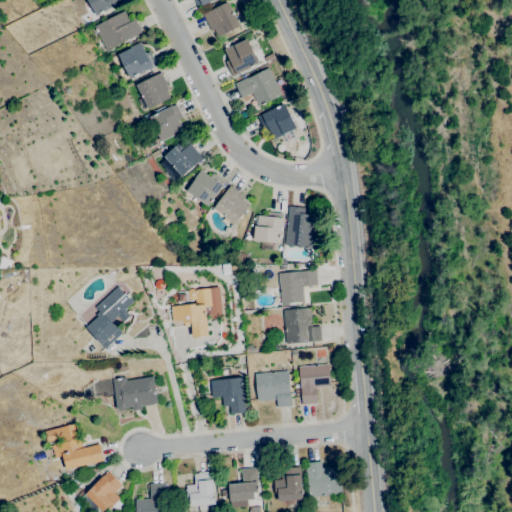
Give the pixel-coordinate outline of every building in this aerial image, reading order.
[(97,16),(87,0),(121,0),(122,1),(118,3),(104,12),(101,14),(100,13),(97,16)] [(218,37),(214,30),(211,31),(202,14),(228,1),(240,26),(237,27),(239,29),(233,32),(232,30),(218,37)] [(105,50),(93,26),(124,11),(130,22),(134,19),(141,32),(105,50)] [(232,76),(225,62),(229,60),(223,49),(233,45),(247,39),(259,63),(236,75),(236,74),(232,76)] [(130,79),(118,54),(131,48),(131,47),(140,42),(146,53),(149,51),(156,65),(138,75),(137,75),(134,76),(134,77),(130,79)] [(266,63),(263,57),(273,53),(275,58),(266,63)] [(258,107),(251,93),(241,98),(234,84),(248,77),(248,78),(268,68),(282,95),(258,107)] [(147,109),(135,85),(160,73),(169,90),(166,91),(170,98),(147,109)] [(273,140),(268,129),(264,131),(257,117),(261,115),(285,103),(297,128),(283,134),(284,135),(273,140)] [(161,141),(148,117),(171,106),(176,104),(183,118),(178,120),(182,128),(173,133),(173,135),(161,141)] [(181,176),(163,156),(174,146),(181,141),(186,146),(189,143),(202,158),(181,176)] [(207,206),(186,190),(192,182),(194,180),(193,179),(200,169),(210,176),(213,173),(225,182),(223,185),(207,206)] [(235,224),(230,220),(227,224),(222,220),(225,217),(213,208),(230,185),(245,196),(242,200),(249,205),(235,224)] [(202,214),(197,210),(201,205),(206,209),(202,214)] [(313,248),(284,245),(289,206),(305,208),(304,214),(316,215),(313,248)] [(280,243),(253,241),(254,226),(256,226),(257,215),(267,216),(267,212),(282,213),(282,218),(280,243)] [(281,304),(278,274),(316,270),(317,285),(302,287),(304,302),(281,304)] [(105,349),(101,345),(102,344),(86,327),(98,317),(96,315),(99,311),(95,307),(118,286),(124,294),(126,292),(134,301),(125,309),(131,316),(124,322),(118,315),(112,321),(117,327),(122,333),(105,349)] [(192,338),(191,325),(186,325),(186,323),(182,323),(182,320),(171,321),(170,306),(195,304),(195,300),(190,300),(188,298),(187,291),(190,289),(195,289),(211,288),(212,306),(206,307),(208,336),(192,338)] [(286,344),(283,310),(310,307),(310,310),(311,310),(312,327),(320,326),(321,341),(286,344)] [(246,353),(245,345),(251,345),(252,347),(255,347),(256,352),(246,353)] [(301,405),(298,366),(328,364),(330,387),(316,388),(317,404),(301,405)] [(277,407),(276,400),(257,401),(254,374),(288,370),(291,406),(277,407)] [(133,411),(132,409),(117,411),(111,379),(125,376),(126,380),(153,376),(155,389),(156,390),(157,395),(156,396),(157,404),(143,406),(141,406),(142,409),(133,411)] [(230,414),(229,407),(229,406),(223,407),(222,396),(212,397),(210,381),(242,377),(245,404),(246,412),(230,414)] [(65,470),(62,456),(54,458),(51,446),(62,443),(61,439),(46,442),(44,431),(75,423),(78,433),(79,437),(80,443),(81,443),(82,448),(99,444),(103,461),(90,464),(65,470)] [(308,497),(306,476),(305,463),(321,461),(321,468),(339,466),(342,494),(308,497)] [(230,507),(228,484),(242,483),(241,468),(256,467),(258,481),(257,481),(258,492),(254,492),(255,499),(247,500),(247,505),(230,507)] [(278,501),(277,493),(274,494),(273,480),(281,479),(281,475),(285,474),(284,468),(300,467),(302,488),(303,499),(278,501)] [(87,511),(77,501),(85,493),(85,494),(93,487),(92,486),(102,476),(108,471),(121,485),(114,492),(120,499),(118,500),(124,505),(117,511),(111,506),(110,508),(108,506),(102,511),(87,511)] [(198,511),(198,506),(190,507),(189,498),(187,499),(186,485),(194,484),(193,474),(198,473),(198,472),(212,471),(213,479),(214,493),(215,504),(214,504),(215,511),(198,511)] [(71,486),(68,479),(80,474),(83,482),(71,486)] [(135,511),(135,499),(150,499),(149,484),(164,483),(165,511),(135,511)]
